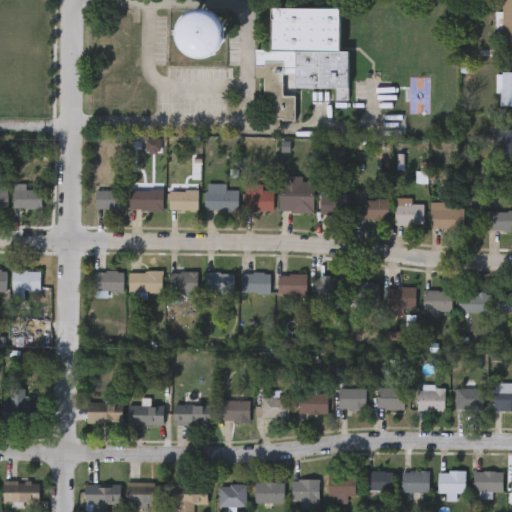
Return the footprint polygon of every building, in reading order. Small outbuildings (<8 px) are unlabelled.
[(511,0),(511,42),(502,42),(502,0),(511,0)] [(340,7),(340,50),(350,50),(349,100),(338,100),(338,88),(295,88),(295,83),(284,83),(284,95),(296,95),(296,119),(273,119),(273,98),(265,98),(265,77),(256,77),(256,49),(270,50),(270,7),(340,7)] [(181,8),(169,48),(206,60),(219,19),(181,8)] [(126,22),(126,12),(109,11),(108,61),(129,62),(129,22),(126,22)] [(511,103),(498,103),(498,69),(511,69),(511,103)] [(102,109),(142,109),(142,84),(102,84),(102,109)] [(511,126),(511,157),(498,157),(498,126),(511,126)] [(280,177),(312,177),(312,212),(280,212),(280,177)] [(226,183),(226,190),(237,190),(237,210),(205,210),(205,183),(226,183)] [(245,210),(245,184),(262,184),(262,190),(273,190),(273,210),(245,210)] [(130,210),(130,187),(163,187),(163,210),(130,210)] [(12,208),(12,189),(42,189),(42,208),(12,208)] [(170,210),(170,189),(198,189),(198,210),(170,210)] [(95,208),(95,190),(124,190),(124,208),(95,208)] [(0,209),(8,209),(8,191),(0,191),(0,209)] [(341,192),(341,214),(319,214),(319,192),(341,192)] [(352,199),(383,199),(383,218),(352,218),(352,199)] [(423,224),(394,224),(394,200),(423,200),(423,224)] [(451,206),(462,206),(462,227),(429,227),(429,201),(451,201),(451,206)] [(511,230),(486,230),(486,210),(511,210),(511,230)] [(12,289),(12,270),(41,270),(41,289),(12,289)] [(122,270),(122,291),(109,291),(109,296),(94,296),(94,270),(122,270)] [(128,291),(128,272),(162,272),(162,291),(128,291)] [(198,272),(198,292),(168,292),(168,272),(198,272)] [(234,272),(234,292),(204,292),(204,272),(234,272)] [(269,272),(269,292),(240,292),(240,272),(269,272)] [(305,274),(305,294),(278,294),(278,274),(305,274)] [(343,276),(343,307),(314,307),(314,276),(343,276)] [(379,302),(349,302),(349,282),(379,282),(379,302)] [(415,307),(387,307),(387,286),(415,286),(415,307)] [(451,290),(451,311),(421,311),(421,290),(451,290)] [(457,312),(457,292),(492,292),(492,312),(457,312)] [(511,292),(511,312),(497,312),(497,292),(511,292)] [(4,420),(3,401),(9,401),(9,388),(27,387),(27,394),(36,394),(37,419),(4,420)] [(338,408),(338,387),(365,387),(365,408),(338,408)] [(404,387),(404,408),(377,408),(377,387),(404,387)] [(444,410),(417,410),(417,387),(444,387),(444,410)] [(454,388),(482,388),(482,408),(454,408),(454,388)] [(511,388),(511,409),(492,409),(492,388),(511,388)] [(327,393),(327,412),(297,412),(297,393),(327,393)] [(260,416),(260,397),(288,397),(288,416),(260,416)] [(221,420),(221,399),(249,399),(249,420),(221,420)] [(121,403),(121,422),(86,422),(86,403),(121,403)] [(209,404),(209,423),(173,423),(173,404),(209,404)] [(162,412),(162,424),(127,424),(127,410),(145,410),(145,405),(155,405),(155,412),(162,412)] [(429,492),(401,492),(401,470),(429,470),(429,492)] [(393,471),(393,496),(366,496),(366,471),(393,471)] [(464,471),(464,497),(439,497),(439,471),(464,471)] [(502,491),(473,491),(473,471),(502,471),(502,491)] [(335,500),(335,495),(327,495),(327,475),(355,475),(355,500),(335,500)] [(291,500),(291,479),(319,479),(319,510),(300,510),(300,500),(291,500)] [(38,501),(1,501),(1,481),(38,481),(38,501)] [(161,506),(124,506),(124,481),(161,481),(161,506)] [(283,502),(254,502),(254,481),(283,481),(283,502)] [(217,484),(245,484),(245,506),(217,506),(217,484)] [(83,511),(83,486),(119,486),(119,504),(108,504),(108,511),(83,511)] [(194,511),(170,511),(170,490),(206,489),(206,503),(194,504),(194,511)]
